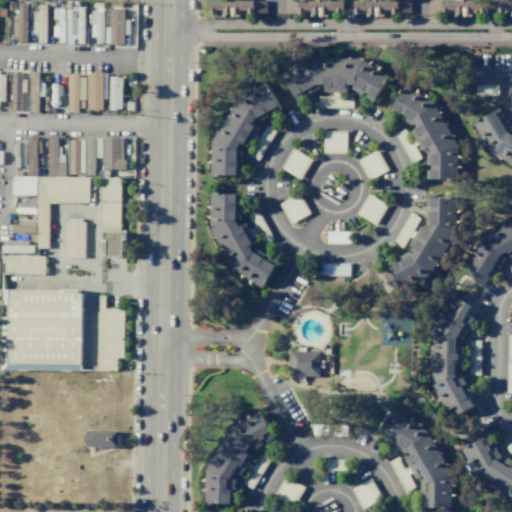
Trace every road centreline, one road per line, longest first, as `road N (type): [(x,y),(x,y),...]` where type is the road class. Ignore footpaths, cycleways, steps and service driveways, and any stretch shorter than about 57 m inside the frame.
road 1 (secondary): [(167,0),(158,511)]
road 2 (residential): [(351,257),(308,254),(289,242),(265,201),(273,154),(289,135),(333,118),(379,133),(403,172),(400,215),(372,248),(351,257)]
road 3 (residential): [(199,30),(511,36)]
road 4 (residential): [(511,24),(199,30)]
road 5 (residential): [(259,511),(280,467),(322,447),(367,459),(385,475),(397,511)]
road 6 (residential): [(344,211),(322,210),(310,196),(320,166),(345,164),(357,176),(359,192),(344,211)]
road 7 (residential): [(511,287),(497,310),(496,409),(511,430)]
